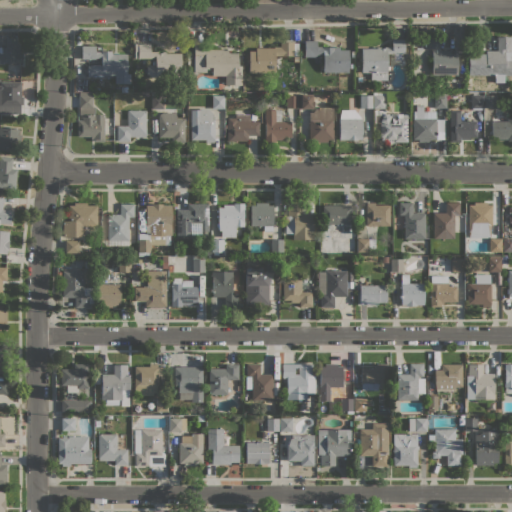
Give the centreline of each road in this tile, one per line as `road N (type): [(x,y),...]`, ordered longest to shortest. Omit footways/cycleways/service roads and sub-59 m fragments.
road 1 (residential): [(36,511),(37,285),(54,0)]
road 2 (residential): [(511,7),(0,16)]
road 3 (residential): [(511,494),(36,494)]
road 4 (residential): [(511,336),(36,336)]
road 5 (residential): [(511,170),(46,172)]
